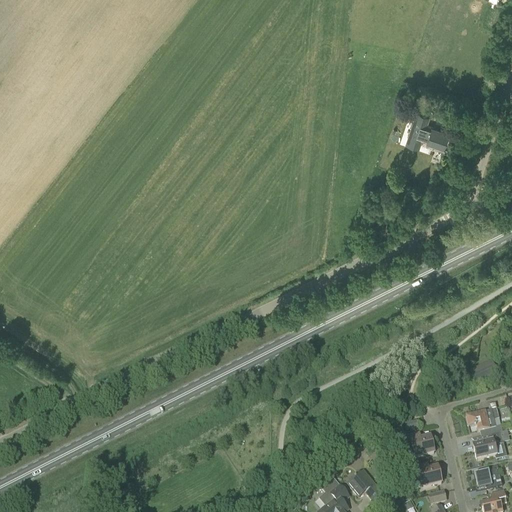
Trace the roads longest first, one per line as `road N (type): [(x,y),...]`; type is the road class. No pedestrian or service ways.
road 1 (primary): [(0,487),(511,230)]
road 2 (unclassified): [(0,444),(462,212)]
road 3 (track): [(420,368),(411,395),(292,487)]
road 4 (residential): [(511,386),(439,414),(462,511)]
road 5 (unclassified): [(462,212),(511,69)]
